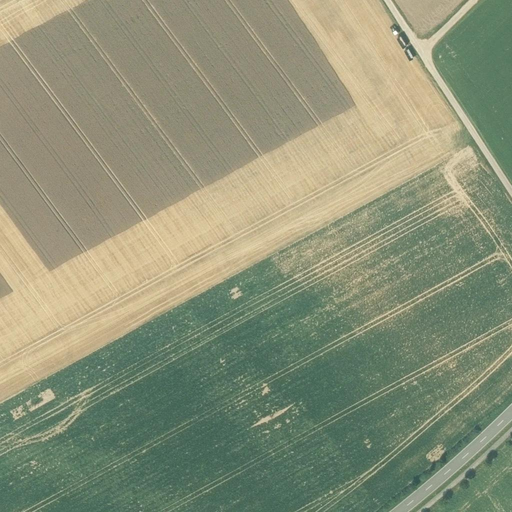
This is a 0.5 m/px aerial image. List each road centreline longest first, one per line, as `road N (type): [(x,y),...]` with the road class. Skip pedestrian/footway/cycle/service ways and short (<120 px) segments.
road 1 (track): [(511,190),(387,0)]
road 2 (tertiary): [(399,511),(511,413)]
